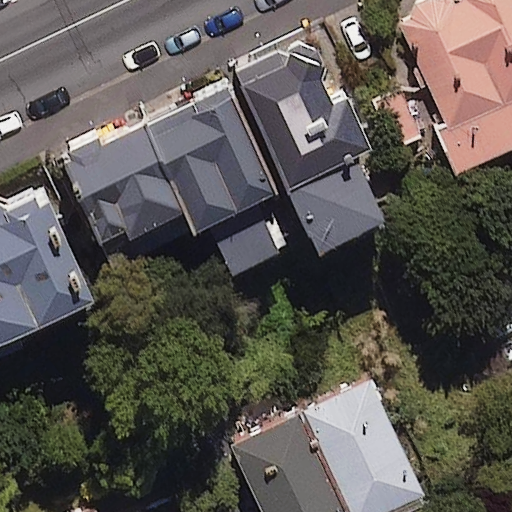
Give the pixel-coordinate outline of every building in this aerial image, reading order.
[(511,130),(511,0),(411,0),(394,8),(461,154),(511,130)] [(326,83),(301,28),(230,60),(305,227),(373,196),(346,137),(364,129),(340,77),(326,83)] [(140,107),(188,207),(266,170),(218,70),(140,107)] [(416,128),(401,86),(373,96),(389,138),(416,128)] [(188,207),(140,107),(58,147),(106,247),(188,207)] [(0,305),(79,269),(35,172),(0,188),(0,305)] [(209,219),(224,252),(276,229),(262,196),(209,219)] [(371,511),(421,489),(363,366),(279,406),(270,387),(245,399),(253,417),(226,430),(263,511),(371,511)]
